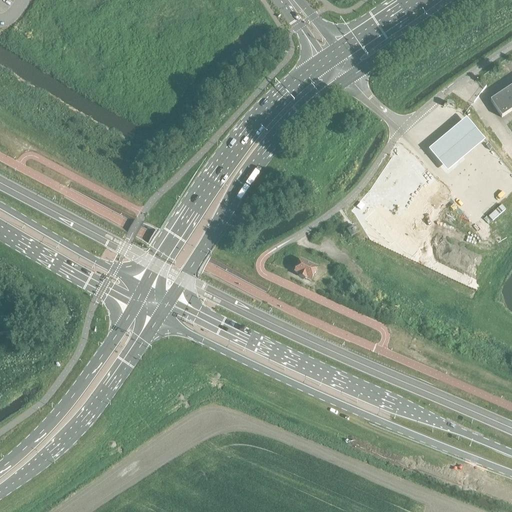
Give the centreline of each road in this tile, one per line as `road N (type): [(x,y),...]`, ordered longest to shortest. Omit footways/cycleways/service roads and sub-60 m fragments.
road 1 (secondary): [(157,318),(389,426),(511,473)]
road 2 (secondary): [(511,453),(170,300)]
road 3 (primary): [(325,62),(244,135),(144,287)]
road 4 (primary): [(170,300),(261,157),(299,114),(349,77)]
road 5 (primary): [(0,489),(82,418),(157,318)]
road 6 (primary): [(135,306),(52,420),(0,466)]
road 7 (secondary): [(144,287),(0,208)]
road 8 (secondary): [(0,230),(135,306)]
road 9 (primary): [(349,77),(464,0)]
